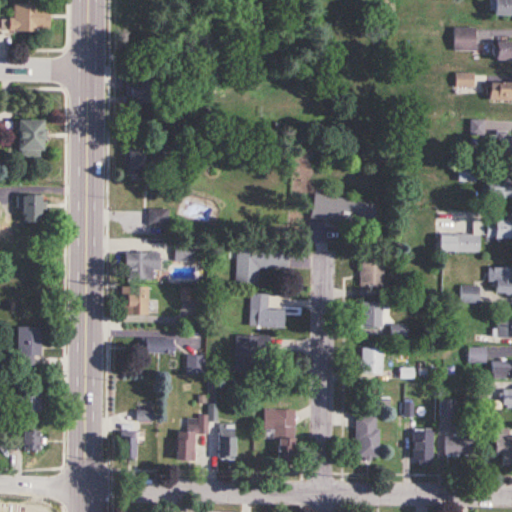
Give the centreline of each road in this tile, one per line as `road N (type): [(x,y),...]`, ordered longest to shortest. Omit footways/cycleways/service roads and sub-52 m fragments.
road 1 (residential): [(511,498),(0,482)]
road 2 (secondary): [(85,511),(91,0)]
road 3 (residential): [(321,511),(327,250)]
